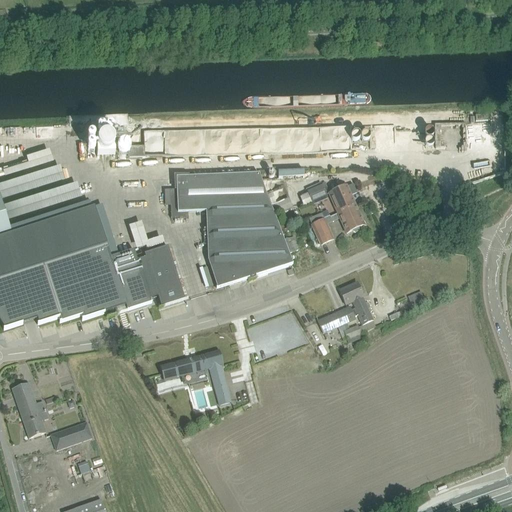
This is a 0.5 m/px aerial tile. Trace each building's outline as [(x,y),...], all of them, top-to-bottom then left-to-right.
[(333,137),(332,128),(303,129),(303,136),(307,136),(307,143),(305,143),(305,152),(337,150),(337,137),(333,137)] [(144,146),(128,147),(129,159),(144,159),(144,146)] [(45,151),(21,158),(26,171),(49,164),(45,151)] [(177,190),(165,191),(166,207),(172,206),(172,219),(188,218),(188,213),(206,213),(208,262),(217,290),(293,266),(288,254),(298,250),(294,237),(283,241),(274,217),(270,206),(266,195),(260,178),(259,175),(176,179),(177,190)] [(328,199),(321,184),(307,190),(314,205),(328,199)] [(329,195),(338,214),(346,211),(347,213),(349,212),(348,210),(355,207),(351,196),(356,194),(353,186),(347,188),(329,195)] [(276,214),(290,213),(290,201),(275,202),(276,214)] [(364,226),(355,207),(348,210),(349,212),(347,213),(346,211),(338,214),(347,234),(352,231),(355,233),(358,232),(358,229),(364,226)] [(322,214),(309,220),(312,225),(321,246),(334,240),(327,225),(324,219),(322,214)] [(111,225),(119,250),(124,248),(117,223),(111,225)] [(102,231),(0,264),(0,322),(5,331),(24,325),(36,321),(37,320),(39,326),(60,319),(61,323),(82,317),(84,321),(105,314),(113,312),(115,311),(116,315),(128,311),(127,308),(149,301),(150,301),(158,298),(160,305),(180,299),(173,278),(175,277),(176,278),(177,278),(167,249),(148,255),(148,253),(144,254),(145,257),(136,259),(134,252),(119,257),(111,259),(102,231)] [(348,288),(339,292),(343,302),(345,306),(351,303),(351,305),(354,304),(353,302),(354,302),(362,298),(363,298),(361,293),(357,284),(348,288)] [(421,293),(408,299),(412,306),(424,301),(421,293)] [(356,308),(351,310),(354,317),(359,315),(360,318),(359,319),(363,327),(366,326),(373,322),(368,311),(369,310),(370,308),(369,305),(366,304),(365,304),(362,298),(354,302),(353,302),(354,304),(356,308)] [(350,308),(318,322),(323,334),(324,333),(337,328),(346,324),(355,320),(354,317),(351,310),(351,309),(350,308)] [(346,324),(337,328),(343,342),(347,341),(349,345),(362,339),(363,339),(359,329),(358,327),(349,331),(346,324)] [(219,352),(160,368),(164,382),(209,370),(217,399),(229,395),(221,367),(223,367),(219,352)] [(36,405),(32,395),(29,385),(12,391),(29,440),(46,434),(42,423),(49,420),(43,403),(36,405)] [(88,425),(51,437),(56,452),(93,439),(88,425)] [(104,511),(101,502),(73,511),(104,511)]
